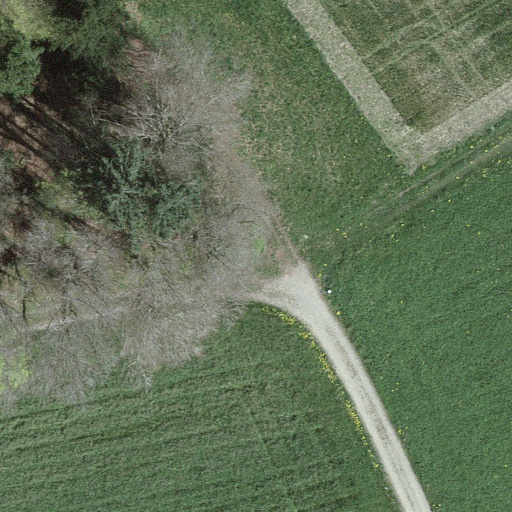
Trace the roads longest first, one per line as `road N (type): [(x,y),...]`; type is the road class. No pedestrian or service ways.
road 1 (track): [(415,511),(288,238)]
road 2 (track): [(288,238),(190,27),(151,0)]
road 3 (track): [(511,91),(288,238)]
